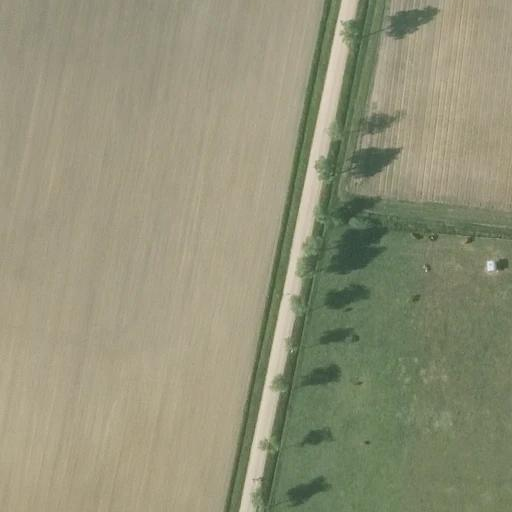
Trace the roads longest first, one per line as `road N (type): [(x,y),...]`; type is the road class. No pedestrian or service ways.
road 1 (track): [(243,511),(347,0)]
road 2 (track): [(511,230),(304,211)]
